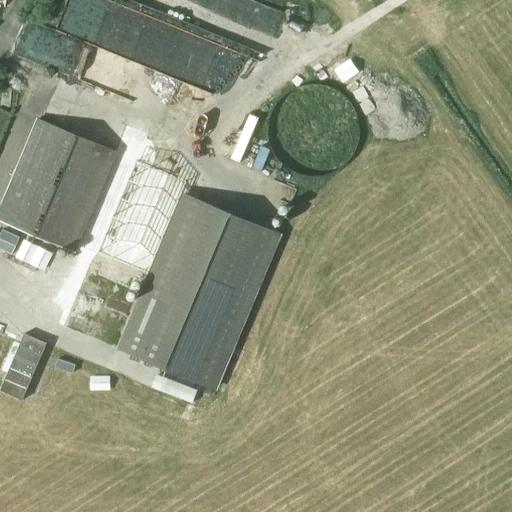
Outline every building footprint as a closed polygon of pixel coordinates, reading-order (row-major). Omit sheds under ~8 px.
[(216,0),(142,0),(226,34),(237,8),(216,0)] [(31,56),(56,64),(50,81),(65,86),(82,38),(50,27),(46,39),(37,36),(31,56)] [(127,61),(124,73),(152,80),(155,68),(127,61)] [(87,238),(122,154),(37,118),(3,200),(0,206),(0,220),(76,253),(83,236),(87,238)] [(218,391),(284,235),(183,192),(117,348),(218,391)] [(23,400),(43,351),(46,344),(24,335),(14,359),(0,391),(23,400)]
